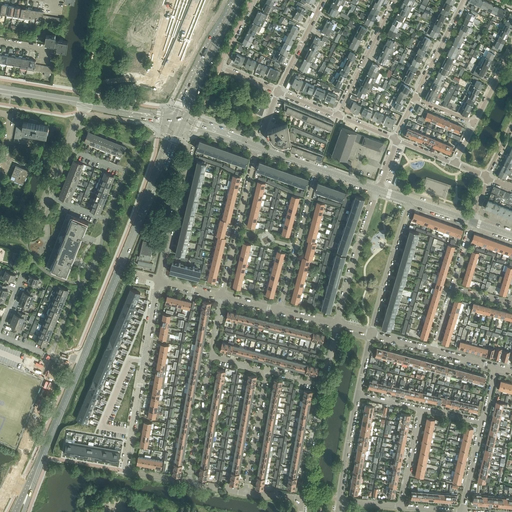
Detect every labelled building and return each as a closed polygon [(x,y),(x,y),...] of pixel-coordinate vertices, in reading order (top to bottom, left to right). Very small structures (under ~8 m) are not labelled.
[(480,7),(485,9),(487,6),(488,6),(490,3),(483,0),(480,7)] [(337,10),(340,5),(333,1),(331,7),(337,10)] [(375,2),(373,7),(380,10),(382,5),(375,2)] [(413,6),(410,5),(403,2),(401,7),(407,11),(410,12),(413,6)] [(446,2),(443,8),(449,11),(452,5),(446,2)] [(274,8),(272,6),(266,3),(263,9),(272,13),(274,8)] [(290,9),(296,12),(303,15),(306,9),(303,8),(304,6),(299,3),(298,5),(299,6),(298,9),(291,6),(290,9)] [(494,5),(490,3),(488,6),(487,6),(485,9),(491,12),(494,5)] [(334,15),(337,10),(331,7),(328,12),(334,15)] [(370,12),(377,16),(380,10),(373,7),(370,12)] [(398,13),(405,16),(407,11),(401,7),(398,13)] [(440,13),(447,16),(449,11),(443,8),(440,13)] [(505,11),(498,8),(497,11),(498,11),(496,15),(502,17),(502,16),(503,14),(504,13),(505,12),(505,11)] [(474,18),(475,16),(477,17),(479,14),(471,10),(470,13),(469,12),(466,18),(472,21),(479,24),(480,21),(474,18)] [(258,11),(256,16),(262,19),(265,21),(268,15),(258,11)] [(300,20),(303,15),(296,12),(294,17),(300,20)] [(374,21),(367,18),(365,16),(366,14),(362,12),(359,17),(366,20),(365,23),(371,26),(374,21)] [(370,12),(367,18),(374,21),(377,16),(370,12)] [(402,21),(405,16),(398,13),(395,18),(402,21)] [(440,13),(437,18),(444,22),(447,16),(440,13)] [(256,16),(253,22),(259,25),(262,19),(256,16)] [(511,21),(502,16),(502,17),(501,18),(507,21),(505,24),(511,28),(511,26),(511,21)] [(402,21),(395,18),(393,24),(399,27),(405,30),(407,24),(402,21)] [(435,24),(441,27),(444,22),(437,18),(435,24)] [(466,18),(463,23),(470,26),(472,21),(466,18)] [(327,20),(324,26),(331,29),(334,24),(327,20)] [(300,29),(294,26),(295,23),(290,21),(289,23),(293,25),(290,31),(297,34),(300,29)] [(250,27),(257,30),(260,32),(262,26),(259,25),(253,22),(250,27)] [(463,23),(461,28),(467,32),(470,33),(473,28),(470,26),(463,23)] [(397,32),(399,27),(393,24),(390,29),(397,32)] [(435,24),(432,29),(439,32),(441,27),(435,24)] [(505,24),(502,30),(509,33),(511,28),(505,24)] [(360,25),(358,31),(364,34),(367,28),(360,25)] [(328,35),(330,32),(332,33),(334,31),(331,29),(324,26),(322,31),(328,35)] [(250,27),(247,33),(254,36),(257,30),(250,27)] [(461,28),(458,34),(464,37),(467,32),(461,28)] [(335,41),(338,42),(343,31),(340,29),(335,41)] [(394,38),(395,35),(398,36),(398,35),(402,37),(403,35),(397,32),(390,29),(387,34),(394,38)] [(436,38),(439,32),(432,29),(429,35),(436,38)] [(497,34),(499,35),(506,38),(509,33),(502,30),(500,29),(497,34)] [(294,39),(297,34),(290,31),(288,36),(294,39)] [(361,39),(364,34),(358,31),(355,36),(361,39)] [(247,33),(245,38),(251,41),(254,36),(247,33)] [(462,42),(464,37),(458,34),(455,39),(462,42)] [(45,39),(45,41),(45,44),(54,45),(55,45),(57,45),(57,50),(61,51),(66,52),(68,42),(63,41),(58,40),(58,41),(55,41),(56,37),(46,35),(45,39)] [(499,35),(497,40),(503,44),(506,38),(499,35)] [(291,45),(294,39),(288,36),(285,42),(291,45)] [(355,36),(352,41),(359,45),(361,39),(355,36)] [(316,37),(313,42),(319,45),(322,47),(325,41),(327,42),(329,40),(323,37),(322,40),(316,37)] [(425,37),(422,42),(429,46),(431,40),(425,37)] [(249,47),(251,41),(245,38),(242,43),(249,47)] [(503,44),(497,40),(491,38),(490,40),(496,43),(494,46),(493,45),(491,48),(498,51),(499,49),(500,49),(503,44)] [(388,39),(386,45),(392,48),(394,49),(396,46),(394,45),(395,42),(388,39)] [(455,39),(453,45),(459,48),(462,42),(455,39)] [(356,50),(359,45),(352,41),(349,47),(356,50)] [(289,50),(291,45),(285,42),(282,47),(289,50)] [(313,42),(310,48),(317,51),(319,45),(313,42)] [(422,42),(419,48),(426,51),(429,46),(422,42)] [(389,53),(392,48),(386,45),(383,50),(389,53)] [(462,49),(459,48),(453,45),(450,50),(456,53),(459,54),(462,49)] [(282,47),(279,52),(286,56),(289,50),(282,47)] [(307,53),(314,56),(317,58),(319,52),(317,51),(310,48),(307,53)] [(419,48),(417,53),(423,56),(426,51),(419,48)] [(392,55),(389,53),(383,50),(380,55),(389,60),(392,55)] [(454,58),(456,53),(450,50),(447,55),(454,58)] [(280,64),(282,60),(283,61),(286,56),(279,52),(277,51),(272,60),(280,64)] [(488,51),(485,57),(492,60),(495,54),(488,51)] [(350,52),(347,57),(354,61),(357,55),(350,52)] [(317,58),(314,56),(307,53),(305,58),(311,62),(314,63),(317,58)] [(417,53),(414,58),(420,62),(423,56),(417,53)] [(1,55),(0,62),(7,64),(8,56),(8,54),(5,54),(5,55),(1,55)] [(8,56),(7,64),(14,65),(15,57),(15,55),(12,55),(12,56),(8,56)] [(389,60),(380,55),(377,61),(387,66),(389,60)] [(444,61),(451,64),(454,58),(447,55),(444,61)] [(15,57),(14,65),(21,66),(22,58),(22,56),(19,56),(19,58),(15,57)] [(246,58),(241,56),(238,64),(241,65),(243,61),(245,62),(246,58)] [(22,58),(21,66),(27,67),(29,59),(29,58),(26,57),(26,59),(22,58)] [(354,61),(347,57),(345,63),(351,66),(354,61)] [(485,57),(483,62),(489,65),(492,60),(485,57)] [(305,58),(302,64),(309,67),(311,62),(305,58)] [(414,58),(411,64),(418,67),(420,62),(414,58)] [(27,67),(27,70),(34,71),(35,69),(35,64),(36,60),(29,59),(27,67)] [(258,63),(252,60),(249,68),(253,70),(254,66),(256,67),(258,63)] [(454,65),(451,64),(444,61),(442,66),(451,71),(454,65)] [(483,62),(480,67),(486,70),(489,65),(483,62)] [(345,63),(342,68),(349,71),(351,66),(345,63)] [(373,63),(370,69),(377,72),(379,66),(373,63)] [(306,72),(309,67),(302,64),(299,69),(306,72)] [(411,64),(409,69),(415,72),(418,67),(411,64)] [(269,67),(263,65),(260,73),(264,74),(265,71),(267,71),(269,67)] [(451,71),(442,66),(439,71),(446,75),(448,76),(451,71)] [(481,78),(482,75),(484,76),(486,70),(480,67),(477,66),(473,74),(481,78)] [(349,71),(342,68),(339,73),(346,77),(349,71)] [(280,72),(274,69),(271,77),(275,79),(277,75),(278,76),(280,72)] [(370,69),(367,74),(377,79),(379,73),(377,72),(370,69)] [(409,69),(406,74),(412,78),(415,72),(409,69)] [(443,80),(446,75),(439,71),(436,77),(443,80)] [(339,73),(337,79),(343,82),(346,77),(339,73)] [(377,79),(367,74),(365,79),(378,86),(379,84),(375,82),(377,79)] [(410,83),(412,78),(406,74),(403,80),(410,83)] [(483,84),(478,81),(479,78),(473,76),(472,78),(477,80),(474,86),(480,89),(483,84)] [(440,85),(443,80),(436,77),(434,82),(440,85)] [(343,82),(337,79),(334,84),(341,87),(343,82)] [(365,79),(362,85),(369,88),(371,89),(373,86),(378,88),(379,86),(378,86),(365,79)] [(305,82),(299,80),(296,88),(300,89),(301,85),(303,86),(305,82)] [(443,87),(440,85),(434,82),(431,87),(437,91),(440,92),(443,87)] [(411,88),(404,85),(401,83),(399,89),(401,90),(408,94),(411,88)] [(316,87),(317,85),(314,84),(313,86),(310,84),(307,92),(311,94),(313,90),(314,91),(316,87)] [(369,88),(362,85),(359,90),(366,93),(369,88)] [(478,94),(480,89),(474,86),(471,91),(478,94)] [(440,92),(437,91),(431,87),(428,93),(435,96),(437,97),(440,92)] [(327,91),(321,89),(318,97),(322,99),(324,95),(325,95),(327,91)] [(408,94),(401,90),(399,89),(398,91),(400,92),(399,96),(405,99),(408,94)] [(365,95),(366,93),(359,90),(357,95),(365,100),(367,97),(365,95)] [(465,95),(469,96),(475,100),(478,94),(471,91),(470,94),(466,92),(465,95)] [(437,97),(435,96),(428,93),(426,98),(435,103),(437,97)] [(338,96),(333,94),(329,101),(333,103),(335,99),(336,100),(338,96)] [(446,107),(451,96),(447,95),(442,105),(446,107)] [(402,104),(405,99),(399,96),(396,101),(402,104)] [(469,96),(466,102),(472,105),(475,100),(469,96)] [(361,105),(357,104),(354,112),(358,113),(360,110),(361,110),(365,101),(363,100),(361,105)] [(402,104),(396,101),(393,106),(400,110),(402,104)] [(285,112),(291,114),(294,106),(284,102),(284,105),(284,106),(284,107),(284,108),(284,109),(285,109),(285,110),(285,112)] [(470,110),(472,105),(466,102),(463,107),(470,110)] [(299,108),(294,106),(291,114),(296,116),(299,108)] [(470,110),(463,107),(460,106),(458,111),(467,116),(470,110)] [(299,108),(296,116),(301,118),(304,110),(299,108)] [(374,111),(368,108),(365,116),(369,118),(371,114),(372,115),(374,111)] [(309,112),(304,110),(301,118),(306,120),(309,112)] [(314,114),(309,112),(306,120),(311,123),(314,114)] [(431,121),(433,114),(427,112),(427,113),(425,119),(431,121)] [(382,119),(383,120),(385,115),(380,113),(376,121),(380,123),(382,119)] [(314,114),(311,123),(316,125),(319,116),(314,114)] [(439,117),(433,114),(431,121),(436,123),(439,117)] [(324,119),(319,116),(316,125),(315,126),(320,129),(324,119)] [(442,126),(445,119),(439,117),(436,123),(442,126)] [(22,131),(28,132),(47,135),(48,129),(49,126),(35,123),(35,121),(38,121),(34,120),(28,118),(28,119),(30,119),(29,122),(23,122),(22,128),(23,128),(22,131)] [(396,120),(391,118),(387,126),(391,127),(393,123),(395,124),(396,120)] [(326,129),(329,121),(324,119),(320,129),(325,131),(326,129)] [(450,121),(445,119),(442,126),(447,128),(450,121)] [(334,123),(329,121),(326,129),(331,131),(334,123)] [(453,130),(456,124),(450,121),(447,128),(447,129),(448,130),(449,129),(450,129),(453,130)] [(288,127),(288,126),(287,123),(283,125),(283,124),(282,125),(279,124),(280,126),(271,130),(271,129),(270,129),(270,130),(269,130),(269,131),(267,131),(268,132),(268,133),(266,134),(267,135),(267,137),(268,138),(269,140),(270,141),(270,142),(271,143),(272,143),(273,144),(274,145),(275,146),(276,146),(277,147),(278,147),(280,147),(281,147),(282,148),(283,148),(284,148),(289,147),(291,147),(289,131),(288,127)] [(462,126),(456,124),(453,130),(459,133),(462,126)] [(362,144),(364,145),(381,151),(384,143),(364,136),(357,133),(342,128),(340,133),(337,132),(336,134),(339,135),(332,155),(337,157),(335,160),(349,166),(349,169),(352,170),(352,167),(351,166),(351,162),(347,160),(354,141),(362,143),(362,144)] [(403,135),(411,138),(414,130),(408,128),(406,131),(405,131),(403,135)] [(419,133),(414,130),(411,138),(416,140),(419,133)] [(291,147),(289,147),(289,148),(289,149),(290,150),(291,151),(292,152),(293,152),(295,153),(298,145),(299,142),(296,141),(296,140),(296,139),(296,138),(296,137),(296,136),(296,135),(295,135),(295,134),(294,134),(294,133),(289,131),(291,147)] [(87,136),(85,135),(82,140),(90,143),(89,145),(94,134),(88,132),(87,136)] [(419,133),(416,140),(422,142),(425,135),(419,133)] [(95,147),(99,136),(94,134),(89,145),(95,147)] [(430,137),(425,135),(422,142),(427,145),(430,137)] [(104,138),(99,136),(95,147),(100,149),(104,138)] [(430,137),(427,145),(433,147),(436,140),(430,137)] [(110,141),(104,138),(100,149),(105,151),(110,141)] [(196,149),(205,151),(208,143),(199,140),(196,149)] [(442,142),(436,140),(433,147),(439,149),(442,142)] [(115,143),(110,141),(105,151),(111,153),(115,143)] [(298,145),(295,153),(300,155),(303,146),(304,144),(299,142),(298,145)] [(442,142),(439,149),(444,152),(447,144),(442,142)] [(120,145),(115,143),(111,153),(112,151),(117,153),(116,155),(120,145)] [(221,148),(208,143),(205,151),(218,156),(221,148)] [(453,147),(447,144),(444,152),(450,154),(453,147)] [(126,147),(120,145),(116,155),(121,158),(126,147)] [(308,148),(303,146),(300,155),(305,157),(308,148)] [(235,153),(221,148),(218,156),(232,161),(235,153)] [(313,150),(308,148),(305,157),(310,158),(313,150)] [(318,152),(313,150),(310,158),(315,160),(318,152)] [(324,154),(318,152),(315,160),(321,162),(324,154)] [(248,157),(235,153),(232,161),(245,166),(248,157)] [(74,160),(72,166),(83,170),(81,169),(83,164),(75,161),(74,160)] [(511,162),(506,160),(503,165),(510,168),(511,164),(511,162)] [(198,161),(196,169),(204,171),(206,163),(198,161)] [(256,170),(265,173),(268,164),(259,161),(256,170)] [(281,169),(268,164),(265,173),(278,177),(281,169)] [(16,165),(10,179),(23,184),(29,170),(16,165)] [(503,165),(501,170),(507,174),(510,168),(503,165)] [(72,166),(70,171),(81,175),(83,170),(72,166)] [(196,169),(192,183),(201,185),(204,171),(196,169)] [(295,174),(281,169),(278,177),(292,182),(295,174)] [(504,179),(507,174),(501,170),(498,176),(504,179)] [(70,171),(68,176),(79,181),(81,175),(70,171)] [(114,176),(105,173),(103,178),(101,177),(112,182),(114,176)] [(292,182),(299,185),(306,187),(308,179),(295,174),(292,182)] [(68,176),(66,182),(76,186),(79,181),(68,176)] [(110,187),(112,182),(101,177),(99,183),(110,187)] [(66,182),(64,187),(74,191),(76,186),(66,182)] [(315,191),(322,193),(329,195),(332,187),(318,182),(315,191)] [(97,188),(108,192),(110,187),(99,183),(97,188)] [(192,183),(189,197),(198,200),(201,185),(192,183)] [(482,206),(491,209),(497,195),(499,189),(500,189),(494,186),(491,192),(488,200),(485,199),(482,206)] [(64,187),(62,192),(72,197),(74,191),(64,187)] [(332,187),(329,195),(343,200),(345,192),(332,187)] [(106,198),(108,192),(97,188),(99,189),(97,194),(106,198)] [(62,192),(59,198),(70,202),(72,197),(62,192)] [(95,199),(103,203),(106,198),(97,194),(95,199)] [(491,209),(497,212),(503,197),(500,196),(497,195),(491,209)] [(356,196),(354,203),(351,210),(360,212),(364,199),(356,196)] [(189,197),(186,211),(194,214),(198,200),(189,197)] [(497,212),(502,214),(505,207),(508,200),(505,198),(503,197),(497,212)] [(93,205),(101,208),(103,203),(95,199),(93,205)] [(505,207),(502,214),(508,217),(511,206),(511,201),(508,200),(505,207)] [(99,214),(101,208),(93,205),(90,210),(99,214)] [(355,226),(360,212),(351,210),(347,223),(355,226)] [(191,228),(194,214),(186,211),(182,226),(191,228)] [(417,222),(420,214),(414,212),(411,220),(417,222)] [(46,268),(52,270),(67,276),(89,222),(67,213),(46,268)] [(428,226),(430,218),(425,216),(422,224),(428,226)] [(433,228),(436,220),(430,218),(428,226),(433,228)] [(436,220),(433,228),(439,229),(441,222),(436,220)] [(351,240),(353,233),(355,226),(347,223),(342,237),(351,240)] [(447,224),(444,231),(449,233),(452,226),(447,224)] [(182,226),(179,240),(188,242),(191,228),(182,226)] [(452,226),(449,233),(455,235),(457,228),(452,226)] [(291,231),(283,228),(282,234),(289,237),(291,231)] [(457,228),(455,235),(460,237),(463,230),(457,228)] [(410,230),(406,244),(414,247),(418,232),(410,230)] [(471,241),(477,243),(479,235),(474,234),(471,241)] [(485,237),(479,235),(477,243),(482,245),(485,237)] [(346,254),(351,240),(342,237),(337,251),(346,254)] [(482,245),(488,247),(490,239),(485,237),(482,245)] [(496,241),(490,239),(488,247),(493,249),(496,241)] [(184,256),(188,242),(179,240),(176,254),(184,256)] [(149,262),(154,243),(143,241),(140,256),(137,256),(136,261),(138,261),(138,264),(144,266),(143,267),(146,268),(146,266),(152,268),(153,263),(149,262)] [(493,249),(498,251),(501,243),(496,241),(493,249)] [(506,245),(501,243),(498,251),(504,253),(506,245)] [(406,244),(402,258),(410,260),(414,247),(406,244)] [(333,267),(341,270),(345,255),(336,253),(333,267)] [(402,258),(398,272),(406,274),(410,260),(402,258)] [(184,276),(186,267),(179,265),(172,263),(170,272),(184,276)] [(201,270),(193,268),(186,267),(184,276),(198,279),(201,270)] [(338,284),(341,270),(333,267),(329,281),(338,284)] [(15,273),(10,271),(10,272),(4,270),(1,278),(9,282),(10,279),(13,280),(14,278),(15,279),(16,278),(15,278),(16,275),(17,275),(14,274),(15,273)] [(398,272),(393,286),(402,288),(406,274),(398,272)] [(33,275),(32,276),(29,274),(28,275),(29,275),(28,278),(27,277),(27,278),(28,279),(27,281),(30,282),(29,285),(36,288),(40,279),(37,278),(37,277),(33,275)] [(443,285),(445,279),(438,277),(435,277),(434,282),(436,283),(443,285)] [(334,297),(338,284),(329,281),(325,295),(334,297)] [(0,283),(0,293),(7,296),(8,293),(8,294),(8,293),(7,292),(8,290),(5,289),(7,286),(0,283)] [(58,285),(56,291),(66,296),(68,290),(58,285)] [(398,302),(400,295),(402,288),(393,286),(390,300),(398,302)] [(131,289),(129,294),(138,298),(141,293),(133,290),(131,289)] [(22,294),(21,297),(31,301),(35,293),(28,290),(27,293),(24,291),(23,294),(22,293),(22,294)] [(64,301),(66,296),(56,291),(53,297),(64,301)] [(129,294),(127,299),(136,303),(138,298),(129,294)] [(330,312),(332,305),(334,297),(325,295),(321,309),(330,312)] [(28,310),(31,301),(21,297),(20,300),(19,300),(20,301),(19,303),(22,304),(21,307),(28,310)] [(62,307),(64,301),(53,297),(51,302),(62,307)] [(127,299),(125,304),(134,308),(136,303),(127,299)] [(390,300),(386,313),(394,316),(398,302),(390,300)] [(59,312),(62,307),(51,302),(49,308),(59,312)] [(124,305),(123,309),(132,313),(134,308),(125,304),(124,305)] [(47,313),(46,313),(57,318),(59,312),(49,308),(51,309),(48,314),(47,313)] [(123,309),(120,314),(130,318),(132,313),(123,309)] [(13,316),(12,319),(24,324),(22,323),(26,315),(19,312),(18,315),(15,314),(14,316),(13,315),(13,316)] [(55,323),(57,318),(46,313),(44,319),(55,323)] [(390,330),(392,323),(394,316),(386,313),(381,328),(390,330)] [(120,314),(118,319),(128,323),(130,318),(120,314)] [(21,333),(24,324),(12,319),(11,322),(10,322),(11,323),(10,325),(13,326),(12,329),(21,333)] [(53,329),(55,323),(44,319),(42,325),(53,329)] [(118,319),(116,324),(126,328),(128,323),(118,319)] [(282,324),(276,323),(274,331),(274,333),(276,334),(277,331),(280,332),(282,324)] [(115,327),(114,329),(124,333),(126,328),(116,324),(115,327)] [(50,334),(53,329),(42,325),(40,330),(50,334)] [(114,329),(112,334),(123,339),(123,338),(122,338),(124,333),(114,329)] [(48,340),(50,334),(40,330),(41,331),(39,336),(37,335),(37,336),(48,340)] [(112,334),(110,339),(121,344),(123,339),(112,334)] [(46,346),(48,340),(37,336),(35,341),(46,346)] [(110,339),(108,344),(120,349),(118,348),(120,343),(121,344),(110,339)] [(228,344),(226,352),(231,353),(233,345),(234,343),(228,341),(228,344)] [(106,348),(106,349),(118,354),(120,349),(108,344),(106,348)] [(375,355),(375,356),(374,359),(380,360),(380,358),(381,358),(383,349),(381,349),(380,348),(378,347),(378,348),(377,348),(376,352),(375,353),(375,354),(375,355)] [(488,347),(488,349),(486,356),(492,357),(495,349),(488,347)] [(500,354),(503,354),(504,350),(496,348),(493,358),(495,358),(495,359),(498,360),(500,354)] [(106,349),(104,354),(115,358),(117,354),(118,354),(106,349)] [(254,351),(252,359),(258,360),(260,352),(260,350),(258,349),(257,352),(254,351)] [(504,350),(503,354),(501,360),(507,361),(510,352),(504,350)] [(265,354),(263,362),(268,363),(270,355),(271,352),(268,352),(268,354),(265,354)] [(104,354),(102,359),(113,363),(112,363),(113,358),(114,359),(115,358),(104,354)] [(101,360),(100,364),(110,368),(113,363),(102,359),(101,360)] [(157,369),(164,370),(166,370),(168,364),(165,364),(158,362),(157,369)] [(99,365),(98,369),(107,373),(109,368),(110,369),(110,368),(100,364),(99,365)] [(98,369),(96,374),(106,378),(105,378),(107,373),(98,369)] [(96,374),(93,379),(105,384),(104,383),(106,378),(96,374)] [(93,379),(91,384),(103,389),(105,384),(93,379)] [(91,384),(89,389),(101,394),(99,393),(101,388),(103,389),(91,384)] [(89,389),(87,394),(99,399),(101,394),(89,389)] [(87,394),(85,399),(97,404),(99,399),(87,394)] [(85,399),(83,404),(95,409),(94,408),(96,404),(97,404),(85,399)] [(83,404),(81,409),(93,414),(95,409),(83,404)] [(81,409),(79,414),(91,419),(89,418),(91,413),(93,414),(81,409)] [(79,414),(77,419),(80,420),(89,424),(91,419),(79,414)] [(492,418),(492,420),(503,423),(507,423),(508,421),(503,420),(504,418),(492,415),(492,418)] [(490,428),(490,429),(505,433),(506,431),(498,429),(499,426),(490,424),(489,427),(490,428)] [(465,426),(464,433),(472,435),(473,428),(465,426)] [(487,438),(499,441),(502,442),(503,440),(499,439),(500,436),(488,434),(487,436),(488,437),(487,438)] [(485,447),(485,449),(496,451),(497,449),(496,449),(497,447),(494,446),(490,445),(490,444),(486,443),(485,447)] [(423,477),(425,470),(417,468),(416,472),(416,471),(415,474),(416,474),(415,476),(423,477)]
